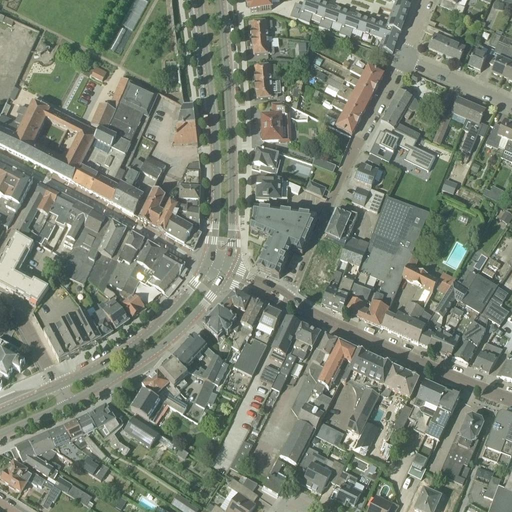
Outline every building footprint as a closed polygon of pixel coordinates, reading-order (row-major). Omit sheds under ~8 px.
[(247,0),(248,7),(248,8),(249,8),(250,8),(250,10),(251,13),(271,11),(272,11),(271,4),(270,0),(247,0)] [(313,16),(322,20),(327,7),(328,7),(328,5),(318,1),(317,3),(308,0),(306,0),(303,10),(299,21),(298,22),(309,26),(313,16)] [(397,0),(396,3),(410,8),(412,0),(397,0)] [(440,0),(445,2),(444,6),(442,6),(441,9),(456,15),(459,7),(456,6),(458,0),(463,0),(468,2),(468,0),(440,0)] [(408,13),(410,8),(396,3),(396,4),(395,8),(392,16),(405,21),(408,13)] [(494,3),(493,10),(503,12),(504,4),(494,3)] [(342,27),(343,27),(348,14),(349,12),(338,8),(337,10),(328,7),(327,7),(322,20),(319,29),(330,33),(333,24),(342,27)] [(348,14),(343,27),(342,27),(339,36),(350,40),(353,31),(363,35),(368,21),(368,22),(369,19),(358,15),(357,18),(348,14)] [(387,29),(400,34),(401,35),(403,29),(405,21),(392,16),(389,24),(387,28),(387,29)] [(0,22),(11,27),(13,23),(5,19),(1,17),(0,18),(0,22)] [(363,35),(383,42),(387,29),(387,28),(368,22),(368,21),(363,35)] [(249,36),(250,41),(268,39),(267,34),(271,33),(270,29),(272,29),(271,23),(267,24),(267,23),(252,24),(252,33),(251,33),(251,34),(249,36)] [(429,51),(443,58),(450,44),(452,38),(437,31),(428,27),(425,34),(434,38),(429,51)] [(387,29),(383,42),(379,51),(393,55),(400,34),(387,29)] [(498,45),(501,38),(494,35),(489,47),(496,50),(498,45)] [(268,39),(250,41),(250,46),(252,47),(252,49),(253,48),(254,57),(274,55),(273,49),(272,49),(272,45),(268,45),(268,39)] [(491,74),(503,79),(511,57),(511,42),(509,50),(498,45),(496,50),(489,65),(494,67),(491,74)] [(21,52),(2,44),(0,48),(0,54),(16,62),(21,52)] [(465,50),(450,44),(443,58),(459,64),(462,56),(468,59),(473,47),(467,45),(465,50)] [(477,47),(472,59),(468,68),(481,74),(485,64),(484,64),(487,57),(486,57),(488,51),(477,47)] [(306,51),(299,52),(299,62),(307,62),(306,51)] [(511,57),(503,79),(511,82),(511,57)] [(253,85),(271,83),(271,77),(274,77),(274,72),(276,72),(275,67),(255,69),(256,77),(254,77),(254,78),(253,80),(253,85)] [(366,73),(353,67),(352,67),(350,71),(363,78),(379,86),(384,76),(368,68),(366,73)] [(96,68),(91,78),(102,83),(106,73),(96,68)] [(323,82),(326,77),(318,73),(316,78),(323,82)] [(379,86),(363,78),(360,83),(348,76),(345,82),(358,88),(373,97),(379,86)] [(368,107),(373,97),(358,88),(355,93),(343,87),(329,79),(326,85),(340,92),(368,107)] [(91,127),(99,130),(106,134),(129,83),(121,80),(112,100),(108,109),(101,106),(100,105),(91,127)] [(112,206),(120,184),(125,173),(119,170),(125,156),(131,145),(129,144),(143,116),(149,119),(159,97),(129,83),(106,134),(99,130),(98,133),(72,185),(112,206)] [(257,92),(257,101),(278,99),(277,93),(276,94),(275,89),(272,89),(271,83),(253,85),(253,90),(255,91),(255,93),(257,92)] [(402,87),(393,102),(412,113),(419,110),(418,109),(419,107),(417,101),(414,100),(414,99),(416,95),(402,87)] [(294,90),(292,99),(299,100),(301,91),(294,90)] [(368,107),(340,92),(337,96),(350,103),(347,108),(347,109),(363,117),(368,107)] [(452,98),(445,95),(440,107),(447,110),(452,98)] [(0,148),(11,154),(72,185),(98,133),(89,130),(51,110),(50,112),(48,111),(48,110),(38,105),(39,102),(34,99),(32,104),(28,112),(20,108),(17,115),(18,116),(15,123),(5,119),(10,108),(7,106),(1,118),(0,117),(0,148)] [(463,126),(472,107),(458,101),(452,115),(446,113),(433,144),(439,147),(450,120),(463,126)] [(357,127),(363,117),(347,109),(347,108),(335,102),(332,107),(344,114),(342,118),(342,119),(357,127)] [(393,102),(381,123),(396,132),(415,141),(417,142),(420,136),(398,125),(403,118),(408,121),(412,113),(393,102)] [(261,140),(264,142),(264,143),(282,142),(281,128),(287,128),(287,117),(290,117),(289,109),(281,105),(272,105),(272,110),(272,118),(262,118),(263,133),(261,135),(260,138),(261,140)] [(485,113),(472,107),(463,126),(464,126),(466,121),(477,126),(473,136),(478,138),(482,128),(479,126),(485,113)] [(185,109),(183,109),(171,148),(172,148),(188,147),(198,145),(193,108),(185,109)] [(329,112),(327,117),(326,117),(339,124),(336,129),(352,137),(357,127),(342,119),(342,118),(329,112)] [(488,142),(499,147),(498,148),(504,151),(508,143),(511,133),(511,122),(509,121),(508,122),(505,121),(503,126),(502,126),(503,128),(501,129),(501,130),(499,129),(500,128),(499,127),(495,125),(488,142)] [(435,159),(412,148),(415,141),(395,131),(393,136),(395,137),(394,139),(380,133),(374,146),(393,155),(398,145),(410,151),(405,160),(429,171),(435,159)] [(254,157),(252,165),(261,167),(259,172),(261,173),(273,176),(277,161),(279,156),(255,149),(253,157),(254,157)] [(374,165),(377,159),(370,156),(368,162),(374,165)] [(147,158),(144,165),(139,174),(157,183),(165,167),(147,158)] [(312,167),(324,171),(333,175),(336,167),(315,159),(312,167)] [(123,212),(134,186),(139,174),(144,165),(135,161),(131,168),(131,169),(125,182),(127,184),(126,187),(120,184),(112,206),(123,212)] [(185,172),(180,183),(173,194),(171,199),(179,201),(179,202),(200,203),(200,190),(200,172),(200,164),(189,164),(185,172)] [(371,191),(378,173),(379,171),(362,165),(359,172),(355,171),(349,187),(357,190),(352,205),(363,209),(363,210),(377,215),(384,197),(371,191)] [(0,225),(5,228),(7,229),(6,230),(7,230),(19,209),(20,209),(33,183),(6,170),(0,181),(0,225)] [(261,173),(260,183),(257,183),(257,189),(256,189),(256,202),(269,203),(269,200),(286,201),(287,188),(291,188),(291,190),(291,193),(298,196),(300,190),(287,184),(275,184),(275,177),(273,176),(261,173)] [(306,192),(322,199),(326,190),(310,183),(306,192)] [(134,186),(123,212),(134,218),(144,197),(137,194),(139,188),(134,186)] [(19,228),(15,235),(34,245),(38,238),(28,233),(50,192),(41,187),(32,203),(19,228)] [(501,198),(489,192),(484,190),(481,196),(497,204),(501,198)] [(59,197),(50,192),(28,233),(38,238),(59,197)] [(154,192),(139,221),(156,231),(164,214),(159,211),(166,197),(154,192)] [(38,238),(34,245),(34,246),(35,244),(41,247),(44,241),(48,243),(56,226),(64,230),(66,227),(77,206),(59,197),(38,238)] [(362,265),(359,274),(377,281),(384,284),(379,297),(371,294),(360,321),(381,330),(389,311),(389,312),(402,280),(411,258),(429,215),(385,198),(369,246),(362,265)] [(188,210),(200,211),(200,203),(179,202),(179,201),(171,199),(164,214),(156,231),(159,232),(161,230),(164,233),(164,235),(166,236),(177,213),(187,214),(188,210)] [(64,247),(72,252),(93,214),(77,206),(66,227),(73,231),(64,247)] [(177,213),(166,236),(184,247),(194,252),(195,249),(199,239),(200,238),(200,211),(188,210),(187,214),(177,213)] [(279,280),(280,278),(292,250),(302,255),(317,220),(255,211),(251,233),(270,242),(258,271),(269,276),(279,280)] [(337,212),(331,225),(351,233),(358,217),(352,215),(350,218),(337,212)] [(93,214),(72,252),(58,276),(84,287),(87,281),(88,282),(113,224),(112,224),(93,214)] [(106,290),(107,286),(132,236),(126,232),(113,224),(88,282),(103,295),(106,290)] [(345,248),(347,243),(349,239),(351,233),(331,225),(326,237),(336,241),(335,244),(345,248)] [(0,287),(16,296),(15,298),(24,303),(25,301),(30,303),(29,305),(36,309),(49,290),(40,285),(34,281),(32,284),(15,275),(27,252),(30,254),(34,246),(34,245),(15,235),(16,236),(12,243),(10,243),(5,251),(7,252),(4,258),(2,257),(0,260),(0,287)] [(132,236),(107,286),(123,294),(130,279),(148,245),(144,242),(132,236)] [(343,316),(344,314),(349,299),(357,277),(359,274),(362,265),(369,246),(349,239),(347,243),(345,248),(341,262),(349,265),(346,272),(343,280),(343,282),(339,293),(338,295),(339,295),(332,313),(338,316),(338,314),(343,316)] [(130,279),(139,284),(140,285),(161,252),(148,245),(130,279)] [(140,285),(146,288),(166,255),(161,252),(140,285)] [(151,291),(153,288),(164,296),(179,278),(183,270),(185,266),(166,255),(146,288),(151,291)] [(446,296),(450,288),(440,282),(414,270),(418,261),(411,258),(402,280),(433,295),(435,290),(446,296)] [(371,294),(377,281),(359,274),(357,277),(349,299),(344,314),(360,321),(371,294)] [(457,308),(454,311),(441,336),(438,334),(429,351),(433,353),(434,355),(445,360),(446,358),(451,360),(459,345),(467,333),(479,316),(489,302),(496,289),(477,277),(468,291),(469,292),(469,293),(468,292),(460,305),(459,304),(457,308)] [(338,295),(339,293),(335,292),(340,280),(334,278),(322,308),(326,309),(326,311),(332,313),(339,295),(338,295)] [(130,279),(123,294),(136,300),(137,299),(133,297),(139,284),(130,279)] [(438,334),(441,328),(436,325),(440,318),(443,320),(451,306),(452,306),(454,304),(455,302),(459,304),(457,308),(459,304),(460,305),(468,292),(461,288),(461,287),(461,284),(458,283),(456,284),(455,285),(453,283),(450,288),(446,296),(444,298),(442,303),(432,319),(425,329),(426,329),(418,347),(429,351),(438,334)] [(113,294),(106,290),(103,295),(110,301),(115,296),(114,296),(113,294)] [(122,307),(133,320),(140,315),(138,313),(139,312),(140,313),(144,309),(145,311),(146,310),(136,300),(123,294),(120,296),(123,301),(124,300),(127,303),(122,307)] [(396,322),(389,318),(387,317),(382,331),(383,331),(388,333),(388,334),(389,334),(402,340),(410,322),(416,324),(423,313),(430,301),(418,294),(412,307),(410,305),(403,319),(398,316),(396,322)] [(219,311),(240,327),(241,328),(254,303),(238,295),(233,296),(219,311)] [(116,332),(129,323),(114,302),(106,307),(110,312),(105,316),(112,326),(116,332)] [(502,308),(501,307),(499,308),(489,302),(479,316),(467,333),(459,345),(451,360),(468,367),(475,354),(485,333),(488,321),(499,328),(500,328),(507,317),(509,314),(501,309),(502,308)] [(249,339),(265,309),(254,303),(241,328),(240,327),(237,336),(231,348),(239,352),(246,337),(249,339)] [(105,316),(98,305),(85,313),(102,341),(112,335),(108,328),(112,326),(105,316)] [(233,332),(237,336),(240,327),(219,311),(203,329),(206,332),(218,343),(225,336),(227,338),(233,332)] [(282,317),(268,311),(260,327),(261,327),(253,341),(254,341),(255,342),(251,349),(246,346),(234,370),(238,372),(234,379),(248,386),(252,379),(267,348),(274,333),(282,317)] [(44,335),(59,364),(68,359),(102,341),(85,313),(44,335)] [(418,347),(426,329),(425,329),(432,319),(423,313),(416,324),(410,322),(402,340),(417,346),(417,347),(418,347)] [(270,359),(283,366),(285,362),(294,341),(301,326),(287,320),(279,337),(275,345),(276,345),(272,352),(273,353),(270,359)] [(297,359),(311,331),(301,326),(294,341),(285,362),(283,366),(279,374),(277,378),(275,382),(273,387),(270,393),(270,394),(273,387),(281,391),(278,397),(297,359)] [(313,350),(321,335),(311,331),(297,359),(303,362),(310,349),(313,350)] [(504,342),(507,337),(498,331),(495,336),(504,342)] [(205,382),(205,383),(214,387),(215,386),(217,387),(228,368),(214,357),(194,338),(182,350),(196,362),(197,360),(200,363),(204,359),(201,356),(203,354),(212,362),(209,369),(207,372),(203,381),(205,382)] [(311,377),(318,386),(338,344),(326,338),(319,354),(318,353),(312,364),(313,365),(310,371),(311,377)] [(0,390),(1,390),(2,388),(2,385),(0,383),(3,378),(8,381),(14,370),(20,374),(25,364),(17,360),(21,353),(0,341),(0,390)] [(297,468),(324,416),(332,402),(321,397),(324,391),(327,393),(327,391),(329,392),(345,362),(352,366),(358,353),(338,344),(318,386),(314,393),(312,398),(309,404),(306,410),(303,416),(300,421),(298,420),(279,459),(297,468)] [(487,346),(486,348),(473,369),(489,375),(497,361),(502,352),(487,346)] [(187,374),(187,375),(194,378),(196,373),(188,370),(196,362),(182,350),(172,361),(187,374)] [(359,438),(380,396),(393,369),(358,353),(352,366),(349,372),(347,371),(341,385),(345,386),(346,386),(347,386),(348,386),(349,387),(351,387),(351,388),(352,389),(353,390),(354,391),(355,392),(355,394),(356,396),(356,397),(357,399),(357,401),(357,403),(356,404),(356,406),(355,408),(355,409),(354,411),(356,412),(347,431),(359,438)] [(511,384),(511,357),(511,358),(509,356),(503,366),(501,369),(497,378),(502,380),(511,384)] [(157,374),(178,397),(180,395),(178,393),(187,386),(183,381),(188,376),(187,375),(187,374),(172,361),(160,371),(161,372),(158,375),(157,374)] [(297,366),(293,376),(298,378),(303,368),(297,366)] [(393,369),(380,396),(388,400),(391,392),(397,395),(410,401),(419,381),(406,375),(393,369)] [(142,387),(148,394),(167,407),(182,416),(187,408),(180,403),(182,401),(178,397),(157,374),(152,378),(153,379),(145,385),(142,387)] [(308,383),(314,393),(318,386),(311,377),(306,381),(308,383)] [(212,391),(214,387),(205,383),(203,387),(212,391)] [(305,389),(312,398),(314,393),(308,383),(303,387),(305,389)] [(420,435),(425,437),(446,393),(425,384),(417,402),(412,411),(405,408),(394,430),(401,434),(408,420),(417,424),(413,432),(420,435)] [(203,387),(201,392),(210,396),(212,391),(203,387)] [(302,395),(309,404),(312,398),(305,389),(300,393),(302,395)] [(199,396),(208,400),(210,396),(201,392),(199,396)] [(439,444),(460,399),(446,393),(425,437),(426,438),(423,443),(413,464),(423,470),(433,451),(434,452),(438,444),(439,444)] [(166,408),(167,407),(148,394),(146,396),(142,394),(135,405),(133,405),(131,407),(132,410),(131,412),(135,415),(155,427),(155,426),(162,416),(166,408)] [(299,401),(306,410),(309,404),(302,395),(297,399),(299,401)] [(199,396),(197,401),(207,405),(208,400),(199,396)] [(204,410),(207,405),(197,401),(195,405),(204,410)] [(296,407),(303,416),(306,410),(299,401),(294,405),(296,407)] [(109,444),(111,448),(111,449),(126,458),(130,452),(119,445),(114,437),(122,428),(123,427),(123,426),(123,425),(123,424),(122,423),(121,422),(121,421),(120,421),(119,420),(118,420),(117,420),(116,420),(115,421),(106,407),(88,418),(98,433),(97,433),(106,446),(109,444)] [(291,411),(298,420),(300,421),(303,416),(296,407),(291,411)] [(482,460),(491,464),(496,465),(511,429),(510,429),(511,424),(511,417),(505,415),(504,417),(500,419),(498,418),(482,460)] [(458,435),(450,453),(440,477),(462,487),(465,482),(458,479),(463,466),(467,468),(478,443),(476,442),(483,426),(481,421),(472,417),(467,419),(460,436),(458,435)] [(87,418),(76,424),(87,447),(91,453),(102,462),(106,458),(88,438),(97,433),(98,433),(88,418),(87,418)] [(157,441),(160,437),(134,420),(125,434),(150,451),(157,441)] [(80,452),(87,447),(76,424),(65,429),(72,445),(80,452)] [(496,465),(505,469),(507,469),(511,460),(511,457),(511,424),(510,429),(511,429),(496,465)] [(320,426),(315,439),(337,447),(342,434),(320,426)] [(366,426),(352,453),(365,459),(378,433),(366,426)] [(72,445),(65,429),(64,429),(47,436),(57,455),(63,459),(79,470),(100,483),(109,471),(86,458),(80,452),(72,445)] [(47,436),(28,444),(35,460),(57,474),(58,473),(58,474),(60,471),(56,468),(57,466),(44,457),(53,453),(57,455),(47,436)] [(27,465),(49,479),(53,481),(57,474),(35,460),(28,444),(15,450),(10,452),(14,460),(22,465),(27,464),(27,465)] [(252,448),(244,444),(243,444),(230,470),(239,475),(252,448)] [(301,486),(311,491),(327,461),(318,456),(318,455),(309,450),(301,466),(303,467),(305,471),(307,472),(304,477),(305,479),(301,486)] [(355,456),(350,464),(365,472),(369,464),(355,456)] [(342,472),(344,468),(340,466),(334,463),(333,464),(327,461),(311,491),(321,496),(324,489),(327,489),(330,484),(335,486),(342,472)] [(278,498),(279,495),(284,486),(275,481),(283,465),(278,462),(264,490),(278,498)] [(1,480),(2,482),(21,494),(26,487),(25,486),(27,483),(36,488),(37,487),(41,490),(45,483),(38,478),(26,471),(26,472),(14,465),(8,475),(7,474),(7,475),(4,474),(2,475),(1,477),(1,480)] [(466,481),(470,470),(465,469),(461,479),(466,481)] [(511,511),(511,471),(504,490),(498,488),(500,482),(499,482),(492,501),(493,502),(489,511),(511,511)] [(357,480),(342,472),(335,486),(341,490),(335,502),(345,507),(346,504),(354,508),(361,495),(364,488),(356,484),(357,480)] [(238,484),(252,494),(258,486),(247,480),(242,477),(238,484)] [(66,495),(86,508),(90,510),(91,508),(87,506),(92,499),(72,487),(72,486),(60,479),(54,488),(66,496),(66,495)] [(492,479),(484,498),(492,501),(499,482),(492,479)] [(231,504),(242,511),(252,511),(256,507),(252,505),(257,498),(258,499),(258,498),(252,494),(238,484),(232,481),(227,488),(238,495),(231,504)] [(60,493),(53,489),(46,500),(53,504),(54,504),(60,493)] [(435,511),(441,499),(439,498),(438,496),(436,495),(433,495),(424,491),(418,504),(411,501),(406,511),(435,511)] [(180,511),(196,511),(198,510),(176,496),(169,505),(180,511)] [(396,511),(399,507),(393,504),(392,507),(384,503),(383,504),(376,500),(369,511),(396,511)]
